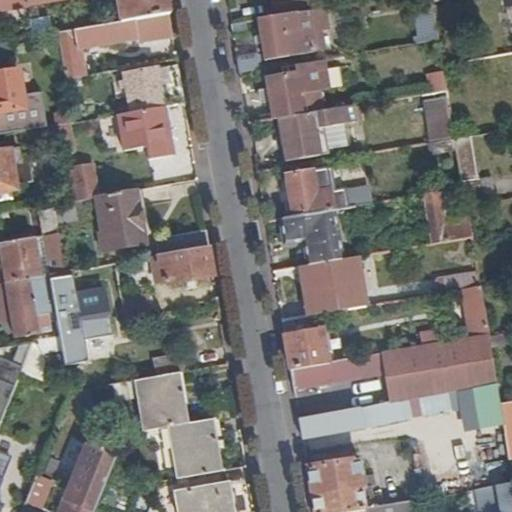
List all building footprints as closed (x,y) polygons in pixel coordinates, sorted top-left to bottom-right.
[(0,0),(0,9),(58,0),(0,0)] [(115,0),(119,24),(169,15),(166,0),(115,0)] [(271,0),(275,19),(313,12),(311,0),(271,0)] [(431,0),(419,0),(421,10),(415,11),(422,44),(438,42),(431,0)] [(275,19),(258,21),(265,61),(324,52),(321,29),(327,29),(324,10),(313,12),(275,19)] [(81,17),(83,30),(103,27),(100,13),(81,17)] [(83,30),(58,34),(65,79),(81,76),(77,50),(136,40),(137,44),(173,38),(169,15),(119,24),(103,27),(83,30)] [(0,44),(0,60),(10,59),(7,44),(0,44)] [(144,56),(146,65),(177,59),(175,50),(144,56)] [(440,54),(442,66),(451,64),(449,52),(440,54)] [(255,56),(238,59),(240,75),(261,72),(259,58),(255,56)] [(324,61),(282,68),(283,78),(268,80),(274,119),(279,119),(322,112),(319,93),(328,91),(324,61)] [(108,106),(110,117),(117,116),(165,107),(185,104),(181,84),(177,65),(124,75),(129,106),(124,107),(123,103),(108,106)] [(0,113),(25,109),(18,72),(0,74),(0,113)] [(425,103),(431,144),(455,140),(448,99),(425,103)] [(165,107),(117,116),(123,152),(145,147),(148,160),(173,156),(165,107)] [(322,112),(279,119),(286,161),(328,155),(324,129),(356,124),(353,107),(322,112)] [(54,116),(55,126),(57,125),(68,124),(73,123),(71,113),(54,116)] [(59,141),(61,155),(68,154),(73,153),(68,124),(57,125),(59,141)] [(55,126),(21,132),(24,147),(59,141),(57,125),(55,126)] [(493,134),(471,137),(477,180),(491,178),(500,177),(493,134)] [(471,137),(455,140),(463,190),(464,195),(467,209),(495,204),(491,178),(477,180),(471,137)] [(0,192),(16,190),(15,183),(31,180),(27,160),(11,163),(9,149),(0,151),(0,192)] [(68,154),(76,199),(97,196),(98,196),(92,165),(108,163),(105,149),(73,153),(68,154)] [(288,176),(294,217),(332,211),(372,205),(369,188),(338,193),(337,191),(321,193),(319,181),(313,182),(312,172),(288,176)] [(98,196),(97,196),(103,231),(99,232),(102,250),(146,242),(140,208),(144,207),(141,189),(98,196)] [(464,195),(463,190),(424,196),(432,244),(472,238),(468,219),(454,221),(450,198),(464,195)] [(294,217),(283,220),(286,242),(306,238),(310,265),(339,260),(332,211),(294,217)] [(208,247),(206,231),(157,240),(160,255),(164,255),(208,247)] [(44,237),(50,274),(65,271),(58,233),(44,237)] [(0,277),(0,283),(6,282),(42,275),(35,238),(0,243),(0,246),(4,277),(0,277)] [(214,276),(208,247),(164,255),(169,283),(214,276)] [(310,265),(307,266),(312,290),(306,292),(310,317),(366,307),(357,258),(339,260),(310,265)] [(32,341),(45,358),(62,355),(64,366),(87,363),(84,341),(111,337),(104,290),(76,294),(72,271),(65,271),(50,274),(60,336),(32,341)] [(435,280),(437,294),(465,290),(480,287),(477,272),(435,280)] [(42,275),(6,282),(15,336),(51,330),(42,275)] [(492,285),(480,287),(483,303),(495,301),(492,285)] [(480,287),(465,290),(472,328),(487,325),(483,303),(480,287)] [(148,293),(121,299),(124,317),(151,312),(148,293)] [(323,329),(285,335),(287,346),(291,370),(329,364),(323,329)] [(488,336),(384,354),(387,374),(392,404),(497,386),(488,336)] [(8,362),(22,368),(32,341),(15,344),(8,362)] [(172,375),(187,372),(185,354),(152,359),(155,378),(172,375)] [(329,364),(291,370),(296,397),(310,394),(309,387),(387,374),(384,354),(329,364)] [(0,383),(13,389),(22,368),(8,362),(2,360),(0,364),(0,383)] [(155,378),(135,381),(144,431),(168,427),(188,423),(183,391),(175,392),(172,375),(155,378)] [(0,421),(13,389),(0,383),(0,421)] [(71,392),(68,399),(78,412),(83,409),(71,392)] [(511,402),(500,404),(509,460),(511,459),(511,402)] [(361,409),(299,420),(303,440),(365,429),(361,409)] [(177,478),(221,471),(215,439),(208,440),(205,420),(188,423),(168,427),(177,478)] [(94,509),(95,505),(116,453),(104,437),(96,426),(89,443),(88,443),(86,446),(72,483),(66,498),(94,509)] [(63,480),(72,483),(86,446),(78,443),(63,480)] [(95,505),(111,511),(133,511),(142,490),(139,485),(116,453),(95,505)] [(335,464),(307,469),(315,511),(356,511),(366,510),(374,508),(371,492),(363,493),(362,487),(370,486),(375,485),(373,474),(362,477),(358,458),(335,462),(335,464)] [(37,474),(25,502),(41,509),(52,480),(37,474)] [(233,511),(229,483),(175,492),(178,511),(233,511)] [(511,511),(511,484),(477,491),(481,511),(485,511),(492,511),(511,511)] [(374,508),(366,510),(365,511),(411,511),(410,502),(374,508)] [(159,511),(152,503),(148,511),(159,511)]
